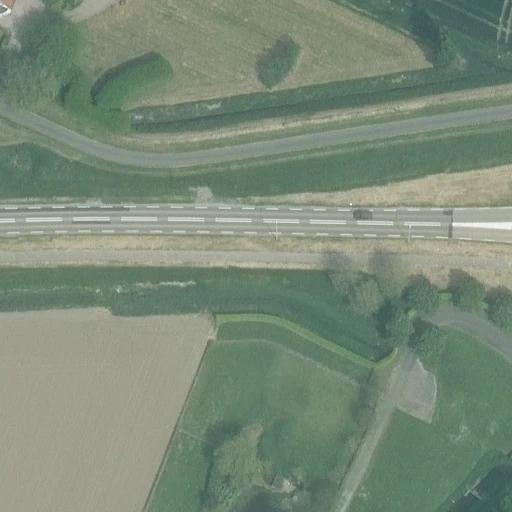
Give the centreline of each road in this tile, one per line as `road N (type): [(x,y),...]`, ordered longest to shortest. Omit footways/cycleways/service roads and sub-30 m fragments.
road 1 (unclassified): [(0,109),(87,146),(179,162),(511,110)]
road 2 (primary): [(0,218),(444,224)]
